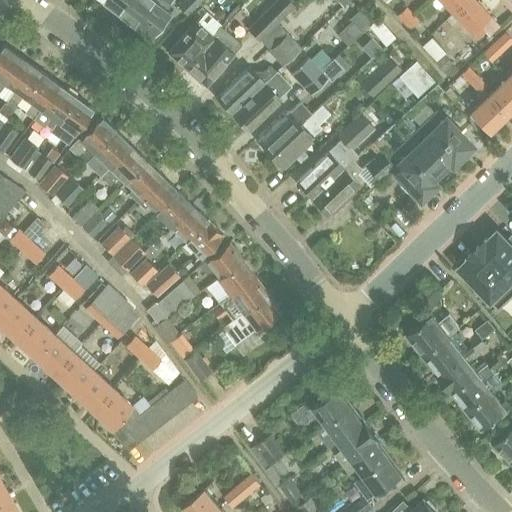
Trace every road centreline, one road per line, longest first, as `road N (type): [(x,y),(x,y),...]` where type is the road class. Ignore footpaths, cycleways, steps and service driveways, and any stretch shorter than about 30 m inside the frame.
road 1 (residential): [(344,320),(219,170),(14,0)]
road 2 (residential): [(142,483),(344,320)]
road 3 (residential): [(491,511),(344,320)]
road 4 (residential): [(344,320),(511,163)]
road 5 (residential): [(0,354),(142,483)]
